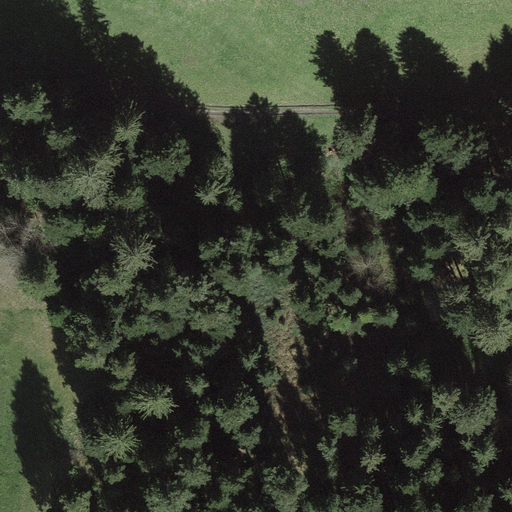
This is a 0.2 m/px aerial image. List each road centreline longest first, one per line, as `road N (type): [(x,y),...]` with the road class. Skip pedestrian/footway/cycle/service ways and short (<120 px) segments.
road 1 (track): [(0,249),(59,321),(283,511)]
road 2 (track): [(0,35),(150,99),(249,113),(360,111)]
